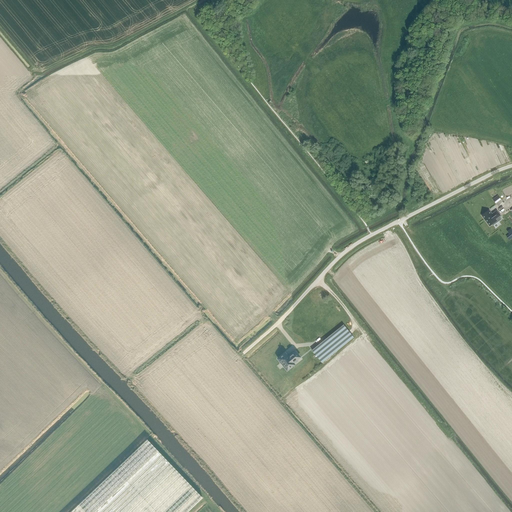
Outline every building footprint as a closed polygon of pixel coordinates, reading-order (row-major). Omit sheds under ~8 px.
[(506,196),(511,192),(511,184),(503,191),(506,196)] [(498,192),(493,196),(497,202),(502,197),(498,192)] [(499,216),(500,215),(497,211),(492,214),(489,210),(482,215),(489,226),(492,224),(493,225),(501,219),(499,216)] [(354,337),(343,325),(312,350),(322,363),(354,337)] [(288,358),(288,357),(284,353),(277,359),(280,363),(280,364),(282,367),(284,367),(287,370),(294,365),(292,363),(299,357),(295,352),(290,356),(289,358),(288,358)] [(187,511),(202,498),(146,440),(70,511),(187,511)]
